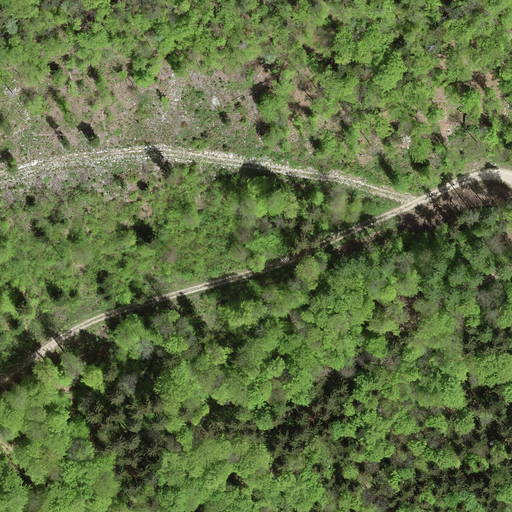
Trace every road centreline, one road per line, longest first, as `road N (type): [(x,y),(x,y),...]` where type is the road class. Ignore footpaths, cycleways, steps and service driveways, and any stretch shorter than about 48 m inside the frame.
road 1 (track): [(0,380),(56,339),(128,307),(293,257),(463,179),(511,177)]
road 2 (track): [(0,176),(152,152),(338,177),(422,198)]
road 3 (track): [(511,266),(384,335),(168,511)]
